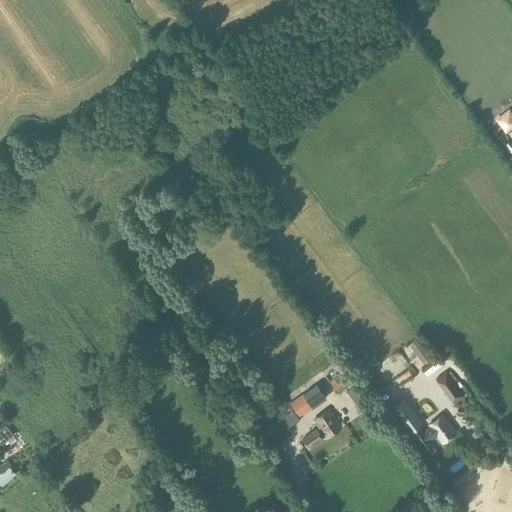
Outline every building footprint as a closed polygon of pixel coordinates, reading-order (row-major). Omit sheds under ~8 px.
[(364,368),(372,384),(400,371),(392,355),(364,368)] [(347,371),(330,383),(337,392),(354,380),(347,371)] [(454,403),(464,395),(446,371),(437,379),(454,403)] [(356,384),(347,391),(358,406),(370,397),(359,381),(356,384)] [(290,403),(299,417),(312,407),(313,408),(327,398),(317,384),(303,394),(290,403)] [(408,396),(396,405),(430,446),(440,439),(439,437),(445,432),(451,440),(465,429),(450,411),(436,421),(437,423),(431,428),(410,403),(413,401),(408,396)] [(321,435),(324,433),(327,437),(342,427),(329,409),(314,419),(320,427),(317,430),(316,429),(303,439),(309,449),(323,439),(321,437),(322,436),(321,435)] [(290,427),(300,420),(294,411),(284,419),(290,427)] [(378,423),(374,426),(377,435),(381,435),(384,433),(382,423),(378,423)] [(7,440),(13,435),(6,425),(0,429),(0,440),(4,437),(7,440)] [(0,483),(2,486),(16,474),(9,465),(1,472),(0,470),(0,483)]
